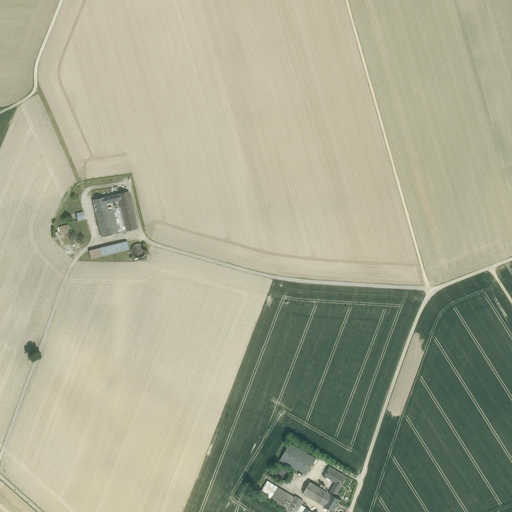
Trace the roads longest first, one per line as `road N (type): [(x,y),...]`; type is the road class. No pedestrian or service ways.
road 1 (track): [(95,245),(133,237),(274,277),(434,291)]
road 2 (unclassified): [(511,259),(442,286),(425,301),(354,511)]
road 3 (track): [(427,288),(345,0)]
road 4 (track): [(62,0),(43,49),(38,92),(0,114)]
